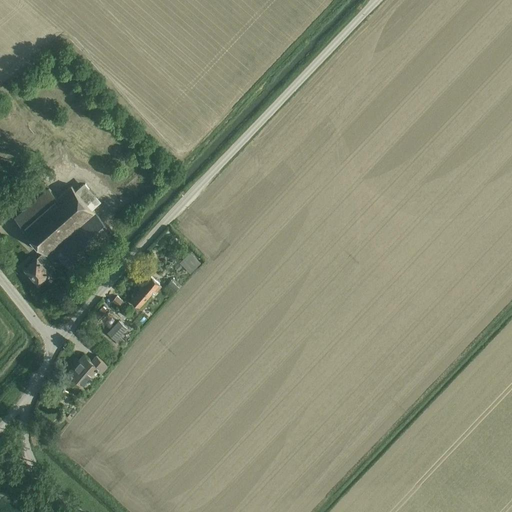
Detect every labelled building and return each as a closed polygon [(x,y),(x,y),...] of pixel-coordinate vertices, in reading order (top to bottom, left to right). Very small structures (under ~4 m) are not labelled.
[(113,232),(71,185),(57,198),(48,188),(14,218),(44,251),(25,268),(39,283),(51,272),(50,272),(55,267),(45,256),(47,255),(54,249),(71,269),(113,232)] [(171,280),(172,279),(167,275),(164,279),(168,283),(171,280)] [(157,292),(162,286),(151,277),(131,300),(139,307),(154,290),(157,292)] [(168,283),(168,284),(169,285),(175,291),(179,287),(173,281),(171,280),(168,283)] [(128,314),(132,309),(117,296),(113,301),(128,314)] [(118,320),(107,332),(115,340),(120,335),(127,328),(118,320)] [(91,361),(84,354),(68,373),(83,385),(96,369),(101,373),(108,365),(96,355),(91,361)] [(66,415),(63,419),(64,420),(67,423),(72,417),(69,415),(67,417),(66,415)] [(47,423),(41,430),(46,435),(52,428),(47,423)]
